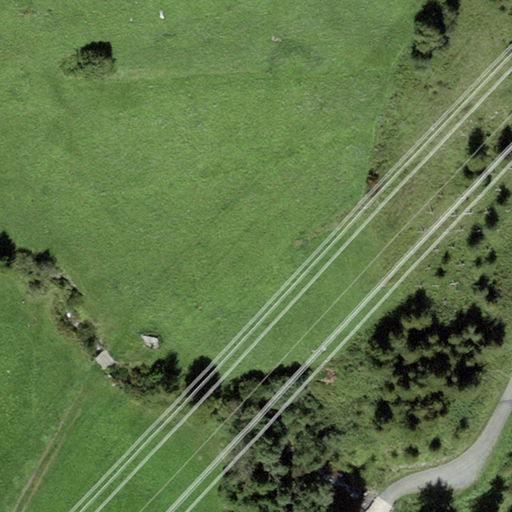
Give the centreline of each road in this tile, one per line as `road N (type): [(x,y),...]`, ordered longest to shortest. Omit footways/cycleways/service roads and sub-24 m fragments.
road 1 (track): [(511,392),(479,451),(405,484),(377,511)]
road 2 (track): [(16,511),(104,361)]
